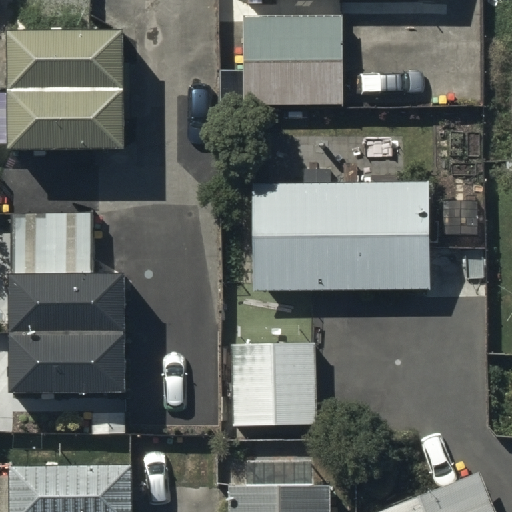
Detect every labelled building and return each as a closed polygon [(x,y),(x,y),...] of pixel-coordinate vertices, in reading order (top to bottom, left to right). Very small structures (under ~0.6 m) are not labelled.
[(344,111),(345,20),(245,19),(244,110),(344,111)] [(127,164),(126,45),(12,46),(13,165),(127,164)] [(427,283),(426,179),(253,179),(254,285),(427,283)] [(127,405),(127,286),(94,286),(94,218),(0,217),(0,250),(17,250),(17,282),(14,282),(14,405),(127,405)] [(317,431),(317,353),(234,353),(234,431),(317,431)] [(134,511),(135,477),(15,476),(15,483),(0,482),(0,511),(134,511)] [(493,511),(479,479),(400,511),(493,511)] [(330,511),(331,494),(232,495),(231,511),(330,511)]
